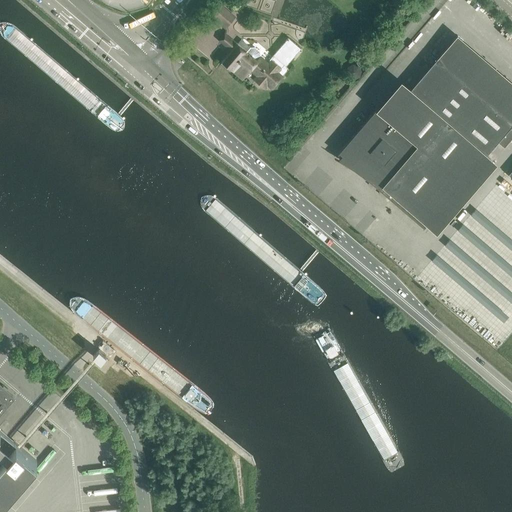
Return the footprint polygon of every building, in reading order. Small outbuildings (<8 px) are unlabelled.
[(235,17),(229,12),(221,6),(213,16),(226,27),(235,17)] [(238,45),(232,40),(225,34),(220,39),(232,50),(221,64),(230,71),(232,69),(243,78),(250,69),(258,75),(255,79),(265,88),(268,84),(272,88),(279,80),(288,68),(286,66),(301,48),(288,37),(270,59),(270,60),(268,62),(261,55),(261,51),(255,47),(251,47),(242,39),(238,45)] [(511,124),(511,122),(437,58),(410,89),(408,87),(407,88),(410,90),(387,117),(385,115),(384,115),(380,111),(376,108),(338,153),(339,152),(342,155),(339,159),(335,157),(334,157),(347,164),(362,174),(369,180),(424,227),(427,223),(429,225),(430,224),(428,222),(462,182),(464,184),(465,183),(462,181),(485,155),(488,157),(488,156),(486,154),(498,141),(504,146),(511,137),(511,128),(510,127),(511,124)] [(110,355),(115,349),(104,340),(99,346),(110,355)] [(93,355),(101,362),(107,355),(99,349),(93,355)] [(0,428),(0,414),(15,397),(0,383),(0,498),(2,501),(37,460),(15,441),(0,428)]
